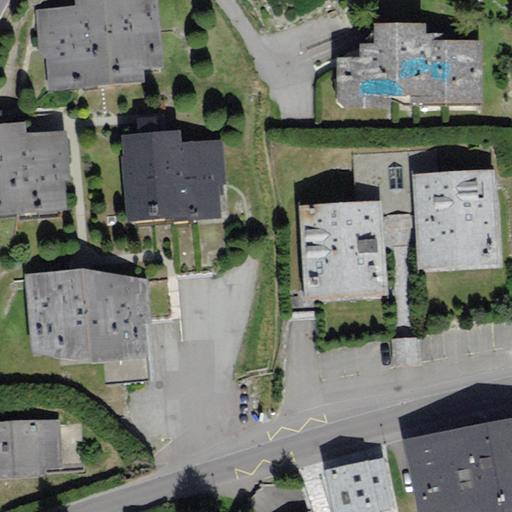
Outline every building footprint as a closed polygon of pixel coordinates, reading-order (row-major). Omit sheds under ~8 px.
[(65,0),(66,13),(34,17),(35,64),(39,64),(41,97),(95,95),(94,90),(133,89),(132,75),(154,72),(148,0),(65,0)] [(349,63),(328,63),(328,111),(387,110),(387,102),(403,102),(403,109),(477,105),(477,47),(415,47),(414,29),(361,30),(362,48),(349,48),(349,63)] [(12,127),(0,128),(0,218),(60,215),(57,186),(63,186),(58,137),(13,140),(12,127)] [(170,138),(111,142),(118,231),(216,223),(214,200),(221,199),(215,146),(172,148),(170,138)] [(489,173),(403,180),(410,274),(496,268),(489,173)] [(372,205),(289,210),(292,294),(284,295),(285,323),(313,323),(313,307),(376,303),(372,205)] [(67,281),(18,283),(22,355),(70,362),(136,359),(135,328),(139,328),(137,289),(67,281)] [(413,341),(388,343),(390,369),(415,368),(413,341)] [(511,511),(511,422),(397,444),(407,511),(511,511)] [(53,425),(0,427),(0,478),(56,475),(53,425)] [(374,447),(331,457),(343,511),(367,511),(388,507),(374,447)]
